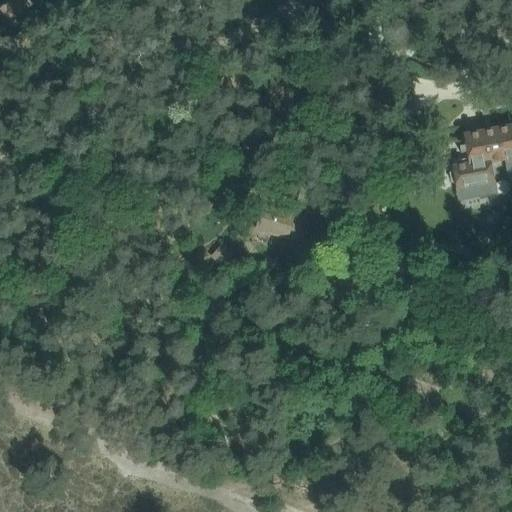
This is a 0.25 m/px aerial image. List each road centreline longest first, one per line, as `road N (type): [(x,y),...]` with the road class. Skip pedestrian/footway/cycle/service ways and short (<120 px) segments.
road 1 (residential): [(511,416),(0,235)]
road 2 (residential): [(0,160),(270,0)]
